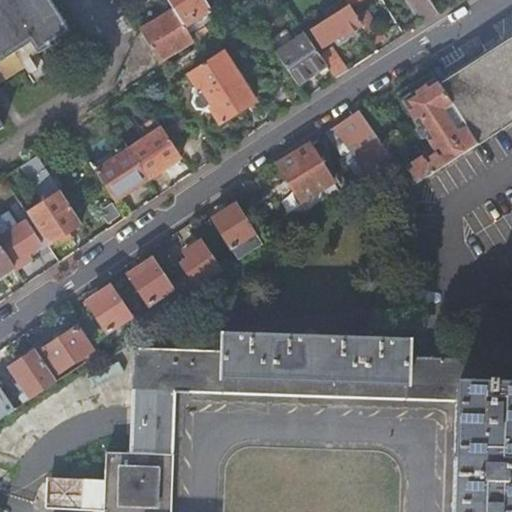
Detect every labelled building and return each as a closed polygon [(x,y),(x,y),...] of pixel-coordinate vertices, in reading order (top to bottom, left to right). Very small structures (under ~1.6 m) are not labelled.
[(0,0),(0,63),(6,60),(31,44),(38,55),(71,34),(48,0),(0,0)] [(184,27),(210,11),(202,0),(166,0),(174,11),(184,27)] [(410,0),(425,22),(439,13),(429,0),(410,0)] [(345,37),(362,26),(355,15),(349,6),(312,29),(323,47),(336,39),(341,46),(344,44),(348,41),(345,37)] [(362,26),(374,45),(385,37),(365,8),(355,15),(362,26)] [(156,21),(139,32),(158,63),(193,41),(184,27),(174,11),(156,21)] [(511,34),(511,13),(494,25),(503,40),(511,34)] [(314,75),(327,65),(321,55),(306,34),(276,54),(298,85),(314,75)] [(511,37),(439,85),(479,146),(511,124),(511,37)] [(337,79),(348,72),(331,48),(321,55),(327,65),(337,79)] [(254,102),(223,53),(190,74),(200,91),(195,94),(192,101),(194,105),(197,109),(205,111),(210,107),(220,124),(254,102)] [(0,63),(0,83),(15,74),(6,60),(0,63)] [(382,143),(393,159),(413,187),(479,146),(439,85),(434,77),(418,87),(402,97),(440,155),(421,168),(397,133),(382,143)] [(343,159),(359,181),(393,159),(382,143),(360,112),(334,128),(352,153),(343,159)] [(164,169),(182,157),(163,128),(129,150),(148,180),(164,169)] [(331,131),(325,134),(343,159),(352,153),(334,128),(331,131)] [(280,164),(278,165),(303,202),(321,191),(335,181),(310,144),(306,147),(280,164)] [(132,191),(148,180),(129,150),(95,173),(115,203),(132,191)] [(52,179),(37,155),(26,162),(41,186),(52,179)] [(289,211),(296,223),(328,202),(321,191),(303,202),(289,211)] [(64,236),(82,225),(61,193),(28,215),(48,247),(64,236)] [(213,221),(239,261),(263,245),(238,205),(226,213),(213,221)] [(0,246),(13,268),(15,271),(35,258),(32,253),(36,250),(41,247),(19,214),(8,221),(0,226),(0,246)] [(182,264),(199,288),(224,271),(203,242),(194,248),(185,253),(189,260),(182,264)] [(0,276),(13,268),(0,246),(0,276)] [(175,288),(155,260),(143,268),(130,277),(149,305),(175,288)] [(133,317),(114,288),(101,297),(88,305),(109,333),(133,317)] [(36,352),(39,356),(43,354),(57,375),(85,357),(93,351),(78,329),(63,339),(58,342),(47,349),(43,342),(38,345),(33,348),(36,352)] [(55,337),(58,342),(63,339),(59,334),(55,337)] [(453,511),(511,511),(511,385),(498,385),(498,379),(490,379),(489,385),(482,384),(483,361),(451,360),(410,359),(410,343),(225,336),(224,352),(136,349),(131,455),(121,455),(120,475),(119,500),(119,509),(160,510),(165,379),(458,390),(457,404),(453,511)] [(85,357),(89,361),(99,355),(95,350),(93,351),(85,357)] [(12,369),(33,399),(57,382),(39,356),(36,352),(24,361),(12,369)] [(172,511),(177,395),(457,404),(458,390),(165,379),(160,510),(119,509),(119,500),(106,499),(105,511),(172,511)] [(0,420),(16,410),(1,389),(0,388),(0,420)] [(107,474),(120,475),(121,455),(108,454),(107,474)] [(119,500),(120,475),(107,474),(49,471),(48,496),(106,499),(119,500)]
